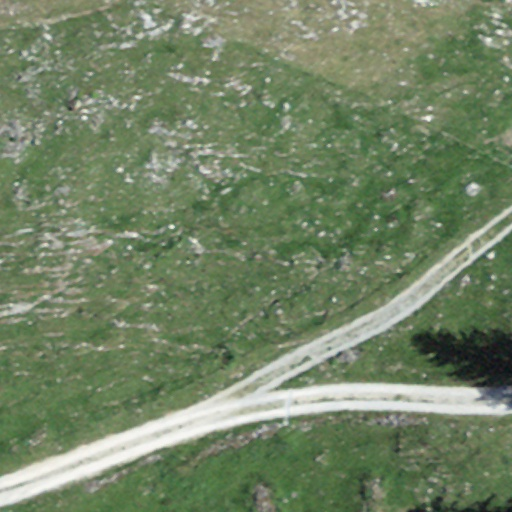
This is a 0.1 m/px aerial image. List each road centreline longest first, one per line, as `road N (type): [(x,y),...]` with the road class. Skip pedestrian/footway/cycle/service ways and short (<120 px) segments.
road 1 (track): [(511,396),(481,404),(354,398),(212,412),(0,489)]
road 2 (track): [(212,412),(369,322),(511,208)]
